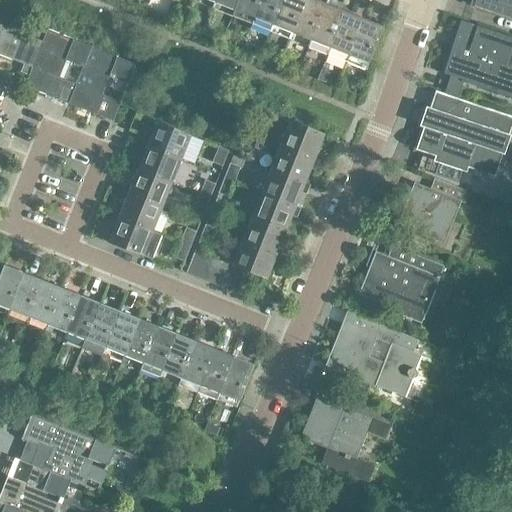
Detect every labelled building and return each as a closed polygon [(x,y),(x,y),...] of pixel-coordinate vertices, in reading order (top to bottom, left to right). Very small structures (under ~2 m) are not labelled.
[(214,8),(216,0),(194,0),(195,1),(195,0),(208,0),(215,2),(213,8),(214,8)] [(233,16),(238,0),(216,0),(214,8),(214,9),(216,3),(233,10),(231,15),(233,16)] [(252,24),(261,0),(238,0),(233,16),(252,24)] [(271,31),(283,0),(261,0),(252,24),(271,31)] [(290,39),(305,0),(283,0),(271,31),(272,31),(274,26),(291,33),(289,38),(290,39)] [(309,46),(325,4),(314,0),(305,0),(290,39),(293,34),(310,40),(308,46),(309,46)] [(511,0),(471,0),(470,5),(511,18),(511,0)] [(328,54),(344,12),(325,4),(309,46),(311,41),(329,48),(327,53),(328,54)] [(501,90),(511,58),(511,24),(465,9),(444,74),(463,80),(501,92),(501,90)] [(346,61),(363,19),(344,12),(328,54),(331,49),(348,56),(346,61)] [(383,27),(363,19),(346,61),(347,61),(348,61),(365,67),(365,68),(367,69),(383,27)] [(29,76),(43,42),(0,25),(0,55),(14,61),(15,60),(23,63),(20,73),(29,76)] [(65,60),(83,67),(84,67),(92,47),(48,30),(43,42),(29,76),(24,87),(53,98),(58,84),(53,82),(55,78),(57,79),(65,60)] [(245,40),(242,48),(250,51),(254,43),(245,40)] [(109,77),(127,84),(135,65),(92,47),(84,67),(83,67),(75,85),(76,85),(69,104),(97,115),(102,101),(97,99),(99,95),(101,96),(109,77)] [(319,81),(327,84),(331,74),(323,71),(319,81)] [(76,85),(75,85),(64,80),(57,100),(69,104),(76,85)] [(506,136),(511,119),(511,117),(438,92),(431,111),(427,109),(422,125),(426,126),(418,149),(438,155),(436,160),(465,170),(467,165),(493,174),(501,152),(503,152),(508,137),(506,136)] [(112,122),(120,103),(108,98),(101,117),(112,122)] [(283,119),(268,113),(264,123),(279,129),(283,119)] [(290,122),(281,147),(314,160),(324,135),(290,122)] [(190,136),(157,123),(147,147),(180,161),(190,136)] [(273,143),(258,137),(254,147),(269,153),(273,143)] [(171,185),(180,161),(147,147),(138,171),(171,185)] [(222,166),(228,151),(219,147),(212,162),(222,166)] [(305,184),(314,160),(281,147),(271,170),(305,184)] [(9,156),(0,152),(0,164),(5,167),(9,156)] [(240,167),(230,163),(223,179),(233,183),(240,167)] [(295,207),(305,184),(271,170),(262,194),(295,207)] [(162,208),(171,185),(138,171),(128,195),(162,208)] [(228,197),(233,183),(223,179),(218,193),(228,197)] [(209,200),(215,184),(205,180),(199,196),(209,200)] [(445,183),(445,184),(441,194),(415,184),(399,225),(444,243),(464,191),(445,183)] [(286,231),(295,207),(262,194),(252,218),(286,231)] [(152,232),(162,208),(128,195),(119,219),(152,232)] [(203,214),(209,200),(199,196),(193,210),(203,214)] [(221,215),(211,211),(205,227),(215,231),(221,215)] [(276,255),(286,231),(252,218),(243,242),(276,255)] [(152,232),(119,219),(109,243),(157,262),(167,238),(152,232)] [(209,245),(215,231),(205,227),(199,241),(209,245)] [(190,248),(196,232),(186,228),(180,244),(190,248)] [(267,279),(276,255),(243,242),(233,266),(241,269),(252,273),(267,279)] [(184,262),(190,248),(180,244),(175,258),(184,262)] [(199,279),(208,256),(195,250),(186,273),(199,279)] [(444,266),(409,252),(404,263),(375,252),(358,295),(423,320),(444,266)] [(210,283),(219,260),(208,256),(199,279),(210,283)] [(221,287),(230,264),(219,260),(210,283),(221,287)] [(241,269),(233,266),(230,264),(221,287),(232,292),(241,269)] [(0,313),(7,316),(24,273),(5,266),(0,277),(0,313)] [(243,296),(252,273),(241,269),(232,292),(243,296)] [(26,324),(43,281),(24,273),(7,316),(26,324)] [(469,276),(464,287),(471,290),(475,279),(469,276)] [(45,332),(63,289),(43,281),(26,324),(45,332)] [(64,339),(82,296),(63,289),(45,332),(64,339)] [(83,347),(101,304),(82,296),(64,339),(83,347)] [(103,354),(120,312),(101,304),(83,347),(103,354)] [(122,362),(139,319),(120,312),(103,354),(122,362)] [(421,355),(413,352),(418,340),(407,335),(352,314),(330,367),(371,384),(397,394),(405,397),(412,379),(417,377),(418,374),(416,369),(421,355)] [(141,370),(158,327),(139,319),(122,362),(141,370)] [(160,377),(177,334),(158,327),(141,370),(160,377)] [(179,385),(196,342),(177,334),(160,377),(179,385)] [(198,392),(215,350),(196,342),(179,385),(198,392)] [(217,400),(234,357),(215,350),(198,392),(217,400)] [(254,365),(234,357),(217,400),(237,408),(254,365)] [(353,411),(318,397),(301,438),(328,449),(322,463),(368,482),(374,467),(356,460),(372,420),(383,424),(388,412),(357,399),(356,401),(357,401),(353,411)] [(107,466),(114,448),(33,415),(23,440),(38,446),(39,444),(54,450),(52,455),(49,454),(43,470),(33,466),(33,467),(68,481),(83,487),(87,477),(100,482),(105,471),(107,471),(109,466),(107,466)] [(62,497),(68,481),(33,467),(26,484),(8,477),(0,495),(0,504),(20,511),(40,511),(42,509),(48,511),(56,511),(60,503),(62,503),(64,498),(62,497)]
